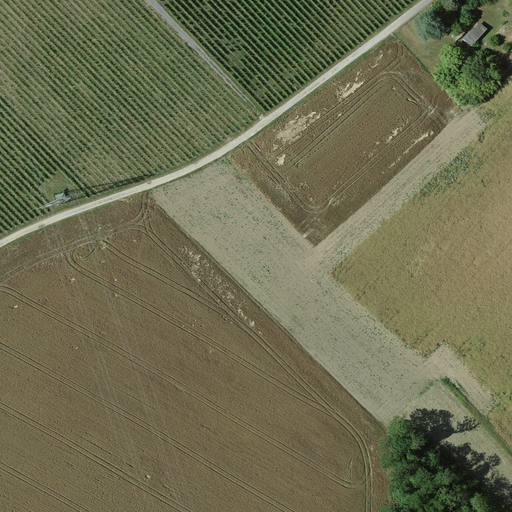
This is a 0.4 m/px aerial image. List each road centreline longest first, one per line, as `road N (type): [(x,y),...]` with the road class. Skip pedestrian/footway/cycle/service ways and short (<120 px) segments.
road 1 (track): [(377,39),(205,162),(0,245)]
road 2 (track): [(147,0),(268,122)]
